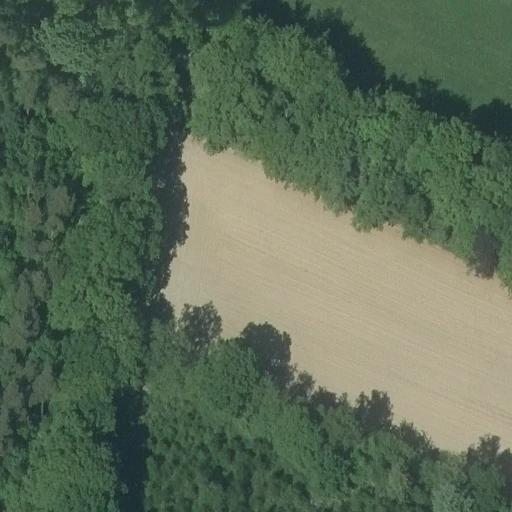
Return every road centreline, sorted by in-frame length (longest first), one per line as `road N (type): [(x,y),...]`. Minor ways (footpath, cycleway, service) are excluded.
road 1 (track): [(68,511),(74,368),(111,58),(126,20)]
road 2 (unclassified): [(511,234),(365,173),(126,20)]
